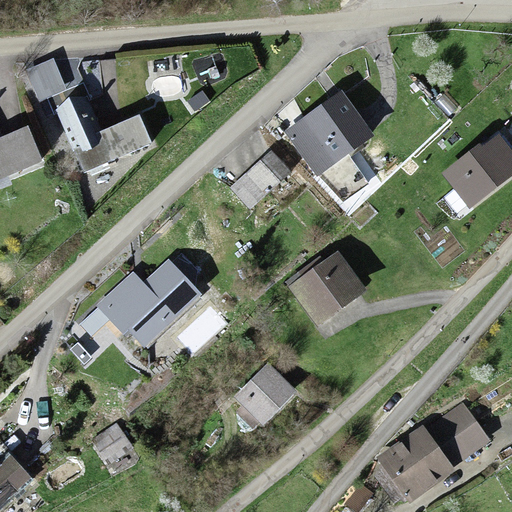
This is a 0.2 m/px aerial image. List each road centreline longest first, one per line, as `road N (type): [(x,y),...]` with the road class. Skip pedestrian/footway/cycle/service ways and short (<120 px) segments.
road 1 (residential): [(0,342),(255,113),(341,23)]
road 2 (tertiary): [(511,249),(229,511)]
road 3 (residential): [(341,23),(0,48)]
road 4 (residential): [(511,281),(315,511)]
road 5 (residential): [(511,12),(341,23)]
